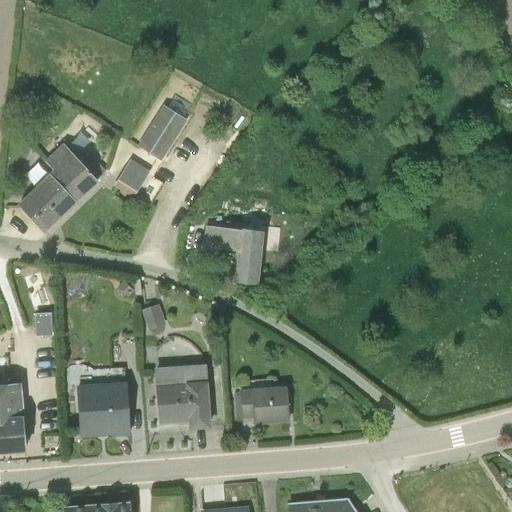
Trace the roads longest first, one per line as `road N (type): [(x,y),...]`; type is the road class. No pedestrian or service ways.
road 1 (unclassified): [(418,445),(366,387),(244,308),(175,278),(0,242)]
road 2 (tertiary): [(364,455),(0,482)]
